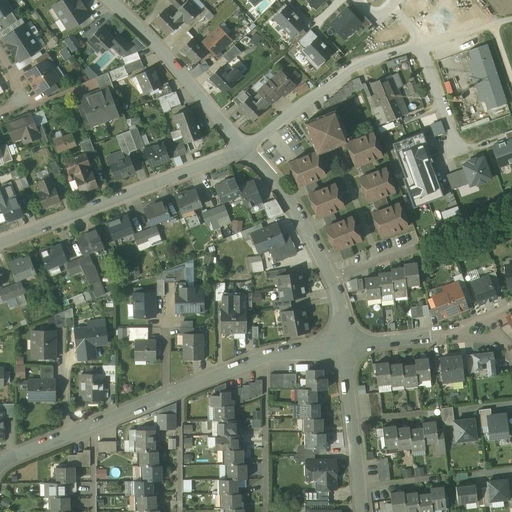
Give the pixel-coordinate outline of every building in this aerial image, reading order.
[(3,0),(0,0),(0,17),(11,11),(3,0)] [(62,0),(53,7),(60,18),(82,4),(78,0),(62,0)] [(183,3),(180,0),(169,0),(177,8),(183,3)] [(200,10),(189,0),(188,0),(176,13),(177,13),(172,18),(178,24),(179,24),(183,19),(191,28),(202,18),(197,13),(200,10)] [(306,0),(315,9),(323,1),(324,2),(326,0),(306,0)] [(82,4),(60,18),(68,30),(88,17),(84,11),(85,10),(82,4)] [(305,25),(286,5),(273,19),(291,38),(301,29),(305,25)] [(329,25),(343,39),(360,23),(361,22),(352,13),(347,8),(329,25)] [(357,9),(352,13),(361,22),(360,23),(366,29),(372,24),(357,9)] [(164,10),(153,21),(167,35),(178,24),(172,18),(164,10)] [(13,15),(1,22),(6,29),(17,22),(13,15)] [(16,23),(11,26),(14,32),(19,28),(16,23)] [(14,32),(4,38),(8,44),(7,45),(10,50),(32,37),(24,25),(19,28),(14,32)] [(11,26),(1,32),(4,38),(14,32),(11,26)] [(115,39),(102,26),(88,40),(102,54),(110,45),(121,56),(130,46),(119,35),(115,39)] [(227,37),(218,28),(203,42),(204,43),(200,48),(204,51),(208,47),(215,55),(227,44),(230,42),(230,39),(228,36),(227,37)] [(306,34),(301,29),(291,38),(288,41),(293,46),(297,42),(306,34)] [(297,42),(302,48),(304,49),(317,37),(310,30),(306,34),(297,42)] [(185,33),(174,42),(181,50),(191,39),(185,33)] [(255,33),(251,41),(257,44),(261,35),(255,33)] [(81,47),(73,35),(65,40),(73,52),(81,47)] [(32,37),(10,50),(14,56),(15,55),(19,61),(24,58),(29,55),(39,48),(32,37)] [(304,49),(302,48),(299,51),(306,58),(305,59),(316,71),(325,62),(323,61),(332,52),(317,37),(304,49)] [(200,48),(191,39),(181,50),(195,63),(206,53),(200,48)] [(506,103),(487,44),(467,51),(487,109),(506,103)] [(234,45),(222,56),(229,64),(241,53),(234,45)] [(29,55),(24,58),(28,64),(35,59),(42,55),(40,52),(31,57),(29,55)] [(42,55),(35,59),(39,64),(46,60),(46,61),(50,58),(46,52),(42,55)] [(137,52),(122,58),(125,65),(140,59),(137,52)] [(389,67),(407,63),(405,56),(387,60),(389,67)] [(19,61),(15,64),(19,70),(28,64),(24,58),(19,61)] [(125,65),(107,73),(111,82),(128,75),(127,74),(143,67),(140,59),(125,65)] [(39,64),(26,73),(33,83),(52,70),(46,61),(46,60),(39,64)] [(206,60),(192,71),(196,77),(211,67),(206,60)] [(91,65),(85,69),(90,80),(97,76),(91,65)] [(242,75),(232,66),(234,69),(227,75),(234,82),(242,75)] [(153,68),(136,75),(145,94),(150,92),(161,86),(153,68)] [(221,68),(211,78),(225,92),(234,82),(227,75),(221,68)] [(52,70),(33,83),(39,93),(43,91),(55,83),(59,80),(52,70)] [(107,73),(95,78),(100,92),(107,89),(109,95),(115,93),(111,82),(107,73)] [(280,73),(270,82),(281,93),(284,91),(286,93),(294,85),(283,74),(282,75),(280,73)] [(392,77),(372,84),(380,106),(371,110),(376,125),(403,115),(397,98),(399,97),(392,77)] [(270,82),(266,78),(261,83),(264,86),(258,91),(270,104),(281,93),(270,82)] [(357,91),(353,82),(348,84),(348,85),(351,93),(357,91)] [(55,83),(43,91),(46,96),(58,88),(55,83)] [(168,83),(161,86),(150,92),(154,100),(158,99),(172,93),(168,83)] [(305,84),(294,90),(298,95),(309,89),(305,84)] [(348,85),(342,88),(343,90),(346,98),(352,95),(351,93),(348,85)] [(100,92),(94,94),(103,117),(116,112),(109,95),(107,89),(100,92)] [(343,90),(338,92),(338,93),(342,102),(347,99),(346,98),(343,90)] [(253,100),(243,91),(232,100),(239,107),(253,121),(263,111),(253,100)] [(270,104),(258,91),(258,92),(259,94),(253,100),(263,111),(270,104)] [(172,93),(158,99),(160,104),(167,101),(177,98),(175,92),(172,93)] [(338,93),(333,96),(333,98),(337,106),(342,103),(342,102),(338,93)] [(94,94),(81,99),(83,104),(90,122),(103,117),(94,94)] [(177,98),(167,101),(170,108),(180,105),(177,98)] [(333,98),(328,100),(329,102),(332,110),(337,108),(337,106),(333,98)] [(329,102),(323,104),(327,114),(333,112),(332,110),(329,102)] [(90,122),(83,104),(77,106),(86,131),(91,129),(92,126),(90,122)] [(189,110),(173,116),(178,130),(181,129),(194,124),(189,110)] [(327,114),(306,123),(317,152),(345,141),(343,136),(346,135),(339,116),(336,117),(334,112),(327,114)] [(30,115),(7,123),(11,133),(10,133),(12,138),(13,138),(14,140),(22,137),(25,143),(38,138),(39,138),(35,127),(30,115)] [(194,124),(181,129),(186,143),(202,137),(197,123),(194,124)] [(41,124),(35,127),(39,138),(38,138),(41,145),(48,142),(41,124)] [(430,129),(392,143),(404,177),(402,178),(413,208),(443,197),(432,168),(434,167),(431,156),(439,153),(430,129)] [(373,132),(347,142),(356,166),(359,164),(372,159),(381,155),(373,132)] [(89,139),(80,142),(84,153),(85,153),(88,160),(96,157),(89,139)] [(511,144),(510,140),(507,141),(492,146),(499,167),(511,162),(511,144)] [(12,154),(18,152),(17,143),(10,145),(12,154)] [(182,143),(176,145),(180,156),(186,153),(182,143)] [(6,144),(0,146),(0,152),(1,156),(4,164),(13,160),(6,144)] [(163,144),(145,150),(151,167),(169,160),(163,144)] [(176,145),(170,147),(174,158),(180,156),(176,145)] [(315,152),(290,163),(299,185),(304,183),(315,179),(324,175),(315,152)] [(84,153),(63,161),(69,174),(73,172),(75,177),(74,177),(80,194),(98,187),(92,171),(87,172),(85,168),(90,166),(88,160),(85,153),(84,153)] [(128,157),(110,164),(116,180),(134,173),(128,157)] [(470,186),(476,183),(477,185),(484,182),(484,181),(490,178),(483,158),(476,160),(476,159),(468,161),(469,163),(462,165),(464,169),(469,183),(470,186)] [(372,159),(359,164),(364,176),(376,171),(372,159)] [(56,160),(50,163),(54,173),(60,171),(56,160)] [(364,176),(359,178),(369,201),(372,200),(384,195),(395,191),(385,168),(376,171),(364,176)] [(469,183),(464,169),(446,175),(451,190),(469,183)] [(50,177),(38,181),(42,192),(54,188),(50,177)] [(234,178),(222,183),(222,184),(215,187),(221,203),(239,195),(241,195),(238,187),(234,178)] [(20,179),(13,182),(19,197),(25,194),(20,179)] [(315,179),(304,183),(309,194),(320,190),(315,179)] [(253,181),(238,187),(241,195),(239,195),(242,203),(244,202),(247,208),(261,202),(253,181)] [(320,190),(309,194),(318,217),(323,215),(333,211),(344,207),(335,184),(320,190)] [(12,202),(9,203),(3,188),(0,189),(0,203),(1,206),(0,206),(6,222),(23,215),(16,196),(11,198),(12,202)] [(42,192),(38,194),(43,208),(60,201),(55,188),(54,188),(42,192)] [(187,192),(175,196),(181,213),(201,205),(195,190),(188,193),(187,192)] [(384,195),(372,200),(377,211),(389,206),(384,195)] [(275,199),(262,204),(269,220),(284,213),(275,199)] [(163,201),(151,205),(151,207),(144,210),(149,225),(169,217),(163,201)] [(377,211),(372,212),(381,236),(407,226),(398,203),(389,206),(377,211)] [(224,206),(213,210),(216,219),(228,215),(224,206)] [(213,210),(202,214),(205,223),(216,219),(213,210)] [(333,211),(323,215),(327,226),(338,222),(333,211)] [(120,218),(107,223),(113,239),(133,232),(127,216),(120,219),(120,218)] [(327,226),(326,227),(335,250),(339,248),(349,244),(361,240),(352,217),(338,222),(327,226)] [(242,231),(243,220),(233,220),(233,231),(242,231)] [(261,223),(240,232),(243,238),(251,235),(252,234),(263,229),(261,223)] [(263,229),(252,234),(251,235),(259,254),(269,250),(285,243),(285,242),(277,223),(263,229)] [(156,227),(144,232),(149,240),(159,236),(156,227)] [(96,230),(84,235),(85,236),(77,239),(83,254),(94,250),(96,256),(104,253),(102,247),(103,247),(96,230)] [(144,232),(134,236),(137,245),(149,240),(144,232)] [(285,243),(269,250),(275,263),(295,254),(290,240),(285,242),(285,243)] [(349,244),(339,248),(343,259),(354,255),(349,244)] [(53,247),(40,252),(46,268),(66,261),(61,246),(53,249),(53,247)] [(246,257),(247,273),(264,271),(262,255),(246,257)] [(89,256),(78,261),(82,269),(93,265),(89,256)] [(21,259),(9,264),(15,280),(35,273),(29,258),(22,261),(21,259)] [(187,286),(194,286),(194,260),(186,261),(187,286)] [(78,261),(67,265),(70,274),(72,273),(82,269),(78,261)] [(185,262),(163,271),(163,280),(163,283),(185,283),(185,262)] [(417,262),(403,264),(403,267),(406,285),(420,284),(417,262)] [(93,265),(82,269),(84,275),(89,284),(98,280),(97,277),(93,265)] [(403,267),(390,269),(393,293),(394,298),(407,296),(406,285),(403,267)] [(82,269),(72,273),(74,279),(84,275),(82,269)] [(285,269),(266,273),(267,279),(277,277),(276,277),(286,275),(285,269)] [(471,279),(479,278),(478,270),(469,272),(471,279)] [(110,272),(97,277),(98,280),(89,284),(96,298),(117,290),(110,272)] [(286,275),(276,277),(277,277),(279,289),(303,284),(301,272),(286,275)] [(391,272),(378,274),(378,277),(380,295),(393,293),(391,272)] [(502,291),(494,272),(486,275),(487,277),(488,276),(494,294),(502,291)] [(461,274),(452,277),(455,284),(457,283),(460,290),(466,287),(461,274)] [(487,277),(471,283),(479,304),(491,300),(496,298),(495,296),(494,294),(488,276),(487,277)] [(378,277),(365,278),(368,299),(380,298),(380,295),(378,277)] [(21,283),(10,287),(14,296),(22,293),(24,292),(21,283)] [(223,283),(215,283),(215,301),(222,301),(222,296),(223,296),(223,283)] [(455,284),(443,288),(444,293),(433,297),(436,307),(435,308),(439,320),(450,316),(450,317),(457,314),(456,313),(467,309),(460,290),(457,283),(455,284)] [(303,284),(279,289),(281,300),(290,299),(305,296),(303,284)] [(10,287),(0,291),(0,294),(2,301),(14,296),(10,287)] [(202,291),(175,292),(175,312),(203,311),(202,291)] [(141,293),(133,293),(134,317),(137,317),(137,318),(139,318),(139,317),(154,316),(153,292),(141,293)] [(22,293),(14,296),(20,310),(27,307),(22,293)] [(262,300),(261,294),(252,295),(254,302),(262,300)] [(223,296),(222,296),(222,301),(222,308),(221,308),(221,333),(233,332),(233,296),(223,296)] [(245,296),(233,296),(233,332),(245,332),(245,310),(245,309),(245,296)] [(290,299),(281,300),(272,301),(273,308),(279,307),(291,305),(290,299)] [(291,305),(279,307),(280,313),(281,313),(292,311),(291,305)] [(292,311),(281,313),(283,324),(307,320),(305,308),(292,311)] [(64,311),(54,315),(54,328),(66,328),(65,318),(64,311)] [(65,318),(66,328),(66,331),(74,330),(72,317),(65,318)] [(307,320),(283,324),(285,336),(309,332),(307,320)] [(511,328),(509,323),(499,328),(511,341),(511,328)] [(105,326),(86,328),(88,346),(107,343),(105,326)] [(146,328),(134,328),(134,341),(146,341),(146,328)] [(55,331),(31,331),(31,340),(37,340),(37,356),(54,356),(54,358),(55,358),(55,331)] [(194,334),(183,334),(182,334),(182,360),(203,360),(203,334),(194,334)] [(134,341),(133,360),(154,360),(154,341),(146,341),(134,341)] [(493,352),(472,355),(474,370),(487,369),(488,377),(495,376),(493,352)] [(472,355),(466,355),(467,368),(468,373),(474,372),(474,370),(472,355)] [(460,356),(440,358),(442,372),(443,382),(463,380),(461,369),(460,356)] [(17,378),(26,378),(25,357),(16,357),(17,378)] [(428,358),(414,359),(415,363),(417,381),(417,379),(430,377),(430,380),(428,358)] [(388,362),(374,363),(377,382),(390,381),(388,364),(388,362)] [(401,362),(388,364),(390,381),(391,386),(404,385),(402,365),(401,362)] [(415,363),(402,365),(404,385),(404,387),(417,386),(417,381),(415,363)] [(53,366),(41,366),(41,375),(53,375),(53,366)] [(307,371),(307,372),(307,389),(316,389),(326,389),(326,379),(322,379),(322,371),(307,371)] [(41,375),(41,381),(28,381),(28,400),(55,401),(55,381),(53,381),(53,375),(41,375)] [(103,375),(84,375),(84,390),(80,390),(80,400),(102,401),(103,375)] [(430,377),(417,379),(417,381),(417,386),(420,385),(428,382),(430,382),(430,380),(430,377)] [(226,383),(214,388),(214,395),(220,395),(220,392),(226,392),(226,383)] [(307,389),(298,389),(298,404),(316,404),(316,389),(307,389)] [(220,392),(220,395),(214,395),(211,395),(211,406),(214,406),(233,405),(233,399),(229,400),(229,391),(228,391),(226,392),(220,392)] [(15,404),(2,404),(2,412),(3,412),(3,418),(15,418),(15,404)] [(298,404),(292,404),(292,419),(304,419),(319,419),(319,404),(316,404),(298,404)] [(233,405),(214,406),(215,421),(217,421),(233,420),(233,405)] [(452,407),(440,408),(442,426),(454,425),(453,421),(454,421),(452,407)] [(490,409),(478,410),(480,428),(488,427),(487,416),(491,416),(490,409)] [(491,416),(487,416),(488,427),(490,439),(508,437),(505,414),(491,416)] [(319,419),(304,419),(304,433),(307,433),(323,433),(323,419),(319,419)] [(454,421),(453,421),(454,425),(456,443),(476,441),(473,419),(454,421)] [(236,435),(236,420),(233,420),(217,421),(218,435),(221,435),(236,435)] [(435,421),(422,423),(422,427),(424,444),(435,443),(434,441),(438,441),(436,430),(435,421)] [(395,425),(381,427),(383,436),(384,446),(398,445),(396,428),(395,425)] [(409,426),(396,428),(398,445),(398,450),(411,448),(409,429),(409,426)] [(422,427),(409,429),(411,448),(412,451),(425,449),(424,444),(422,427)] [(442,429),(436,430),(438,441),(434,441),(435,443),(436,454),(444,453),(445,454),(442,429)] [(154,430),(136,430),(136,452),(139,452),(155,451),(154,430)] [(323,433),(307,433),(307,447),(319,447),(326,447),(326,433),(323,433)] [(221,445),(221,435),(218,435),(207,436),(208,445),(221,445)] [(239,450),(239,435),(236,435),(221,435),(221,445),(221,450),(224,450),(239,450)] [(383,436),(380,436),(381,448),(384,448),(385,453),(398,452),(398,450),(398,445),(384,446),(383,436)] [(107,442),(98,442),(98,452),(107,452),(107,442)] [(116,442),(107,442),(107,452),(116,452),(116,442)] [(243,464),(243,450),(239,450),(224,450),(224,465),(227,465),(243,464)] [(155,451),(139,452),(139,466),(143,466),(158,466),(158,451),(155,451)] [(77,455),(67,455),(67,467),(75,467),(77,467),(77,455)] [(335,461),(307,462),(307,475),(317,475),(317,490),(328,490),(333,490),(335,490),(335,461)] [(243,464),(227,465),(227,479),(236,479),(237,479),(246,479),(246,464),(243,464)] [(158,466),(143,466),(143,481),(153,481),(161,481),(161,466),(158,466)] [(75,482),(75,467),(67,467),(56,468),(56,483),(66,482),(75,482)] [(411,468),(403,470),(405,477),(412,475),(411,468)] [(98,469),(97,477),(107,478),(107,469),(98,469)] [(192,491),(192,479),(184,479),(184,492),(192,491)] [(227,479),(218,479),(219,494),(222,494),(237,494),(237,479),(236,479),(227,479)] [(507,479),(487,482),(487,488),(489,501),(491,501),(509,499),(508,490),(507,479)] [(143,481),(134,481),(134,496),(137,496),(153,495),(153,481),(143,481)] [(66,497),(66,482),(56,483),(47,483),(47,497),(50,497),(66,497)] [(79,482),(79,491),(90,491),(90,482),(79,482)] [(475,484),(455,487),(457,504),(476,502),(477,502),(476,489),(475,484)] [(442,487),(430,488),(430,493),(432,508),(445,506),(442,487)] [(487,488),(482,488),(483,505),(484,506),(491,505),(491,501),(489,501),(487,488)] [(317,492),(305,492),(305,504),(328,504),(328,490),(317,490),(317,492)] [(403,491),(390,493),(391,511),(405,511),(404,493),(403,491)] [(417,492),(404,493),(405,511),(419,511),(417,495),(417,492)] [(430,493),(417,495),(419,511),(430,511),(432,511),(432,508),(430,493)] [(241,509),(240,494),(237,494),(222,494),(222,509),(225,509),(241,509)] [(153,495),(137,496),(137,510),(140,510),(156,510),(156,495),(153,495)] [(57,511),(69,511),(69,497),(66,497),(50,497),(50,511),(57,511)]
